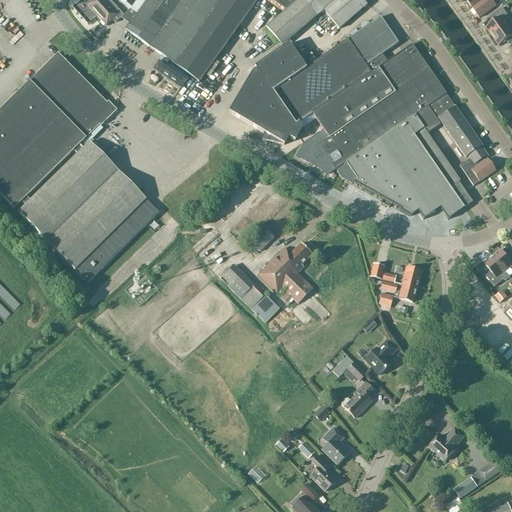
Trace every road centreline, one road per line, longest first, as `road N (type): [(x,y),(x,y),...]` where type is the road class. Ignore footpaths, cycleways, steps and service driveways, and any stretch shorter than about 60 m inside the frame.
road 1 (unclassified): [(444,245),(370,224),(137,88),(83,43),(51,0)]
road 2 (unclassified): [(357,511),(444,322),(444,245)]
road 3 (unclassified): [(511,155),(392,0)]
